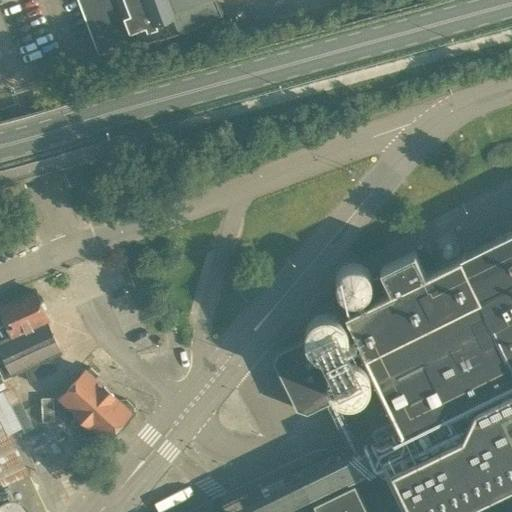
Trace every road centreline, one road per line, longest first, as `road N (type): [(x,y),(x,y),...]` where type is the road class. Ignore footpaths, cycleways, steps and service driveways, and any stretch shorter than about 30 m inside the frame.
road 1 (primary): [(0,143),(511,3)]
road 2 (residential): [(69,248),(0,55)]
